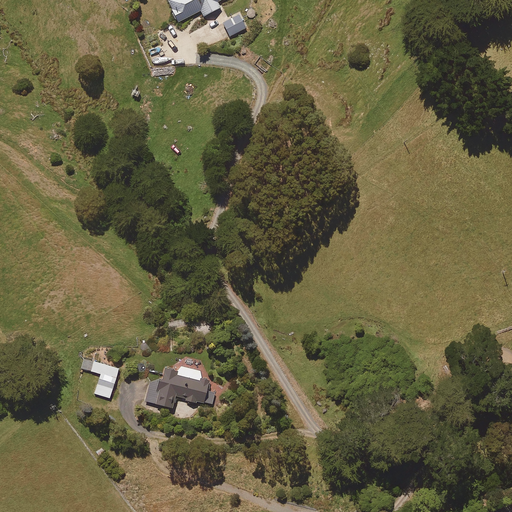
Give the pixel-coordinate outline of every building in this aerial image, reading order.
[(223,0),(168,0),(179,23),(201,12),(204,17),(221,9),(218,3),(223,0)] [(246,29),(239,15),(223,23),(230,37),(246,29)] [(185,319),(166,321),(168,334),(187,331),(185,319)] [(119,370),(85,359),(81,369),(101,375),(95,394),(110,399),(119,370)] [(163,370),(161,379),(150,382),(144,402),(173,410),(177,397),(211,407),(215,394),(207,392),(210,382),(200,380),(202,373),(181,367),(179,374),(163,370)] [(111,410),(98,403),(95,408),(108,416),(111,410)]
